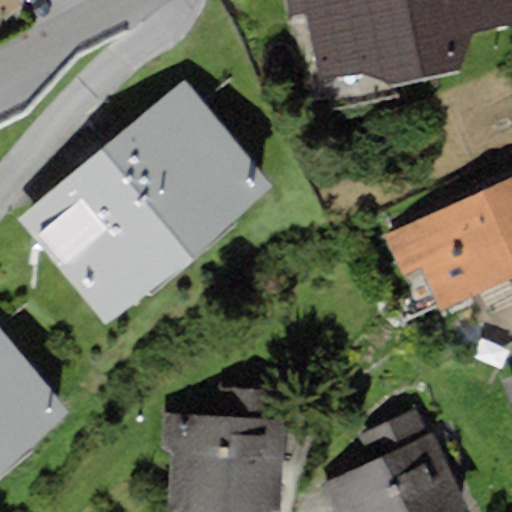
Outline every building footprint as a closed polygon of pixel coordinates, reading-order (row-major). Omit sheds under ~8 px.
[(455,66),(470,26),(511,18),(511,0),(301,0),(318,90),(326,89),(329,105),(392,92),(390,80),(455,66)] [(234,222),(234,213),(272,182),(186,77),(113,136),(17,215),(103,320),(142,288),(149,290),(234,222)] [(511,172),(383,234),(402,273),(414,268),(433,307),(511,269),(511,172)] [(0,472),(32,448),(33,436),(68,409),(0,326),(0,472)] [(267,390),(217,387),(216,412),(159,409),(158,445),(170,453),(165,511),(236,511),(277,505),(280,439),(281,416),(264,417),(267,390)] [(416,408),(361,431),(374,459),(318,480),(330,511),(465,511),(468,510),(443,453),(434,431),(425,432),(416,408)]
